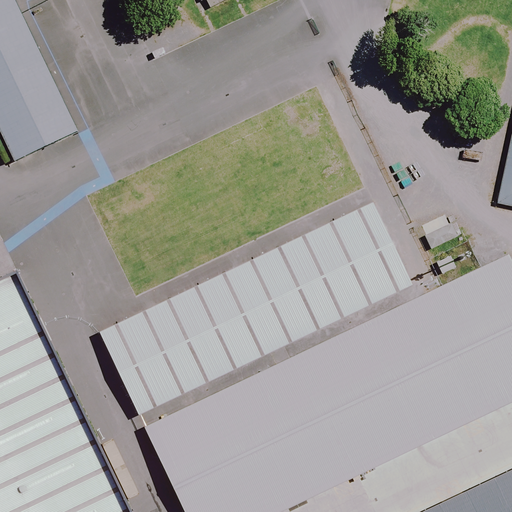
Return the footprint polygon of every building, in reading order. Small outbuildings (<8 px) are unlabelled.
[(77,125),(19,0),(0,0),(0,131),(11,155),(77,125)] [(511,208),(511,150),(501,206),(511,208)] [(419,295),(372,198),(97,329),(146,427),(419,295)] [(287,511),(511,403),(511,260),(508,252),(419,295),(146,427),(186,511),(287,511)] [(0,511),(128,511),(11,264),(0,269),(0,511)]
